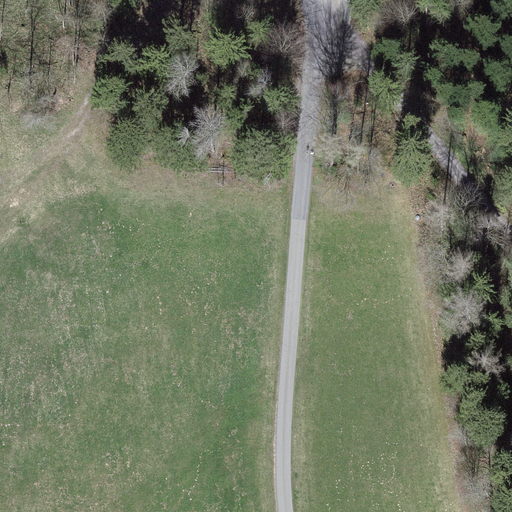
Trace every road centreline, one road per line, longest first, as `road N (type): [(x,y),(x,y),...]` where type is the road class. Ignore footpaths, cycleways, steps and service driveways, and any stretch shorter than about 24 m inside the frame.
road 1 (unclassified): [(301,0),(316,108),(289,381),(286,511)]
road 2 (track): [(328,0),(511,212)]
